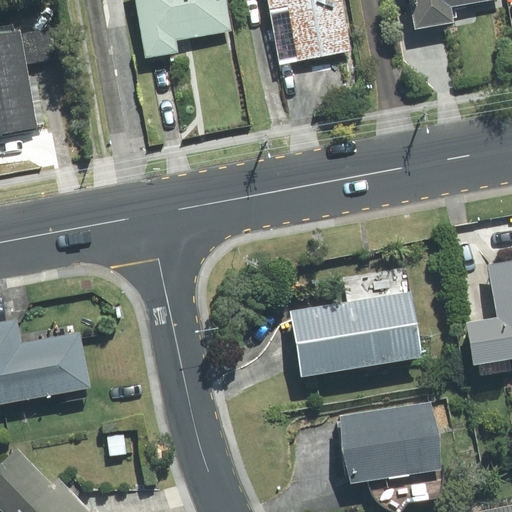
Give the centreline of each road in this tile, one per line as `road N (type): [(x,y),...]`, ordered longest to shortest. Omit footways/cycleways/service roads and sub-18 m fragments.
road 1 (tertiary): [(150,214),(511,147)]
road 2 (residential): [(150,214),(199,449),(224,511)]
road 3 (tertiary): [(0,242),(150,214)]
